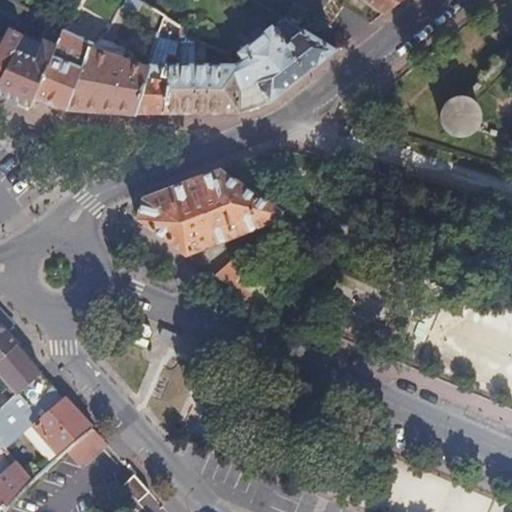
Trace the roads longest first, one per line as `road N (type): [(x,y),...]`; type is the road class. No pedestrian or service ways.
road 1 (tertiary): [(96,272),(511,453)]
road 2 (tertiary): [(57,220),(118,184),(280,125),(437,0)]
road 3 (residential): [(42,309),(62,346),(206,511)]
